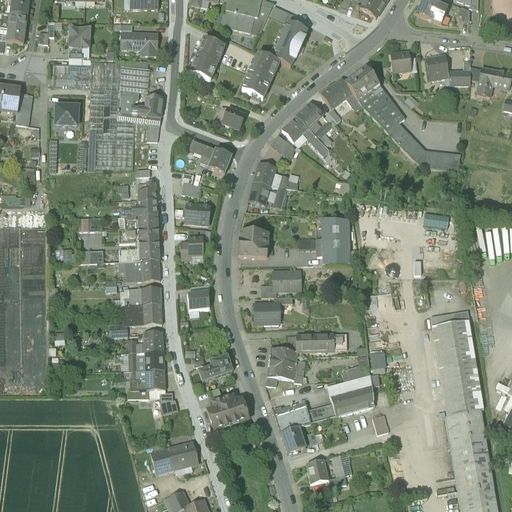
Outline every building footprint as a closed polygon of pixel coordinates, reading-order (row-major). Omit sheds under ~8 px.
[(129,0),(130,13),(142,13),(142,12),(158,12),(157,0),(129,0)] [(192,0),(191,9),(207,13),(209,5),(218,7),(218,5),(219,0),(192,0)] [(259,38),(265,24),(257,20),(260,8),(261,2),(254,0),(227,0),(226,6),(221,29),(259,38)] [(380,0),(366,0),(365,2),(359,11),(375,22),(387,4),(383,2),(380,0)] [(439,8),(441,2),(436,0),(423,0),(419,11),(423,13),(420,20),(432,25),(432,24),(441,28),(448,11),(439,8)] [(469,8),(470,8),(469,0),(453,0),(457,1),(457,3),(469,8)] [(468,12),(477,14),(477,3),(470,0),(469,0),(470,8),(469,8),(468,12)] [(10,17),(10,18),(27,20),(29,5),(23,4),(12,4),(10,17)] [(271,11),(260,8),(257,20),(265,24),(271,11)] [(271,19),(288,27),(288,26),(292,17),(276,9),(271,19)] [(462,24),(470,24),(469,14),(462,11),(462,24)] [(10,18),(8,32),(25,34),(27,20),(10,18)] [(288,27),(272,62),(279,66),(282,67),(290,71),(297,56),(298,57),(300,53),(302,49),(300,49),(306,34),(288,26),(288,27)] [(6,46),(8,32),(0,30),(0,44),(4,46),(6,46)] [(23,48),(25,34),(8,32),(6,46),(23,48)] [(69,45),(69,48),(72,52),(82,52),(89,53),(90,33),(70,32),(69,39),(69,45)] [(145,59),(157,59),(157,38),(121,36),(120,52),(145,53),(145,58),(145,59)] [(190,76),(211,85),(225,50),(205,42),(190,76)] [(69,62),(82,63),(82,52),(72,52),(69,55),(68,62),(69,62)] [(270,87),(279,66),(272,62),(258,56),(241,93),(262,103),(270,87)] [(390,57),(393,76),(410,74),(411,74),(409,61),(408,56),(398,57),(398,56),(390,57)] [(445,82),(446,91),(450,91),(450,89),(447,75),(445,57),(425,61),(429,85),(445,82)] [(121,71),(147,73),(148,65),(121,64),(121,66),(121,71)] [(450,89),(470,89),(470,83),(470,71),(470,64),(463,64),(463,74),(447,75),(450,89)] [(90,65),(90,69),(89,92),(90,92),(87,175),(132,173),(133,144),(146,144),(148,128),(148,127),(136,126),(137,118),(129,117),(118,116),(120,91),(139,92),(138,96),(145,96),(147,73),(121,71),(121,66),(90,65)] [(53,91),(89,92),(90,69),(69,68),(54,68),(53,91)] [(479,84),(481,84),(483,74),(470,71),(470,83),(479,84)] [(476,99),(490,101),(492,90),(511,94),(511,92),(511,88),(511,85),(510,85),(511,78),(504,76),(484,72),(483,74),(481,84),(479,84),(476,99)] [(352,97),(358,105),(379,89),(379,88),(368,74),(367,75),(365,75),(363,75),(362,73),(344,86),(352,97)] [(333,111),(346,102),(352,97),(344,86),(341,82),(320,97),(331,113),(333,111)] [(361,110),(386,136),(398,127),(404,122),(379,89),(358,105),(361,110)] [(21,93),(3,90),(0,109),(0,114),(17,117),(17,116),(18,110),(19,104),(20,97),(21,93)] [(118,116),(129,117),(130,109),(132,110),(133,106),(138,104),(138,96),(139,92),(120,91),(118,116)] [(20,97),(19,104),(31,106),(32,99),(20,97)] [(358,105),(352,97),(346,102),(352,111),(355,110),(357,113),(361,110),(358,105)] [(160,121),(163,101),(145,99),(144,111),(132,110),(130,109),(129,117),(137,118),(160,121)] [(295,120),(307,133),(310,135),(312,133),(309,131),(322,119),(310,106),(295,120)] [(78,110),(56,109),(55,129),(77,130),(78,110)] [(229,130),(239,134),(245,118),(227,111),(221,127),(224,128),(223,129),(228,131),(229,130)] [(327,125),(332,130),(337,126),(329,116),(324,121),(327,125)] [(148,127),(148,128),(159,129),(160,126),(159,126),(160,121),(137,118),(136,126),(148,127)] [(293,146),(307,133),(295,120),(281,133),(293,146)] [(313,138),(318,143),(323,138),(332,130),(327,125),(313,138)] [(414,143),(398,127),(386,136),(403,153),(414,143)] [(157,145),(159,129),(148,128),(146,144),(157,145)] [(270,148),(282,158),(290,148),(277,138),(270,148)] [(318,154),(323,149),(318,143),(313,138),(312,138),(307,143),(318,154)] [(331,146),(323,138),(318,143),(323,149),(323,148),(326,151),(331,146)] [(57,143),(49,143),(49,177),(56,177),(57,143)] [(425,154),(414,143),(403,153),(420,171),(458,176),(460,158),(425,154)] [(203,157),(212,161),(215,154),(214,154),(215,153),(192,144),(189,152),(203,157)] [(294,153),(290,148),(282,158),(288,162),(294,153)] [(363,164),(367,166),(373,152),(369,151),(363,164)] [(223,177),(224,178),(225,177),(224,177),(231,160),(232,159),(231,159),(216,154),(216,153),(215,153),(214,154),(215,154),(212,161),(209,169),(208,171),(209,171),(223,177)] [(200,165),(209,169),(212,161),(203,157),(200,165)] [(253,186),(270,191),(276,171),(258,166),(253,186)] [(36,185),(36,172),(26,173),(26,185),(36,185)] [(181,186),(183,187),(191,188),(193,178),(183,176),(181,186)] [(281,179),(278,191),(286,192),(287,186),(289,181),(281,179)] [(265,209),(270,191),(253,186),(247,204),(265,209)] [(137,194),(138,204),(155,203),(155,187),(146,187),(146,194),(143,194),(137,194)] [(200,190),(183,187),(181,198),(198,202),(200,190)] [(122,196),(122,201),(129,201),(128,188),(119,189),(119,196),(122,196)] [(280,212),(286,192),(278,191),(273,210),(280,212)] [(32,199),(5,198),(5,207),(32,208),(32,199)] [(156,203),(155,203),(138,204),(138,212),(132,212),(132,213),(122,213),(122,219),(121,219),(121,221),(124,221),(138,220),(157,219),(156,203)] [(184,226),(208,228),(210,210),(186,208),(186,213),(183,213),(183,220),(185,220),(184,226)] [(157,219),(138,220),(139,246),(158,245),(157,219)] [(135,246),(139,246),(138,220),(124,221),(124,233),(118,234),(119,247),(135,246)] [(88,222),(88,234),(88,235),(102,234),(102,221),(88,222)] [(78,235),(88,234),(88,222),(78,222),(78,235)] [(321,222),(322,244),(322,252),(322,261),(322,268),(350,267),(348,223),(321,222)] [(202,243),(205,243),(205,234),(188,232),(188,243),(202,243)] [(237,260),(267,262),(267,253),(264,253),(265,237),(239,236),(237,260)] [(188,243),(188,247),(188,260),(190,260),(202,259),(202,243),(188,243)] [(298,254),(316,254),(316,252),(316,244),(316,243),(298,243),(298,254)] [(190,263),(190,260),(188,260),(188,247),(181,247),(181,263),(190,263)] [(57,262),(64,261),(64,266),(74,265),(73,251),(56,252),(57,262)] [(158,251),(140,252),(140,265),(142,264),(159,264),(158,251)] [(125,265),(140,265),(140,252),(135,252),(119,253),(120,265),(125,265)] [(103,253),(89,254),(89,266),(89,267),(103,266),(103,253)] [(78,267),(89,266),(89,254),(79,254),(79,255),(78,255),(78,267)] [(126,285),(143,284),(142,264),(140,265),(125,265),(126,275),(126,285)] [(159,264),(142,264),(143,284),(143,285),(160,284),(159,264)] [(272,289),(273,295),(276,295),(286,295),(286,292),(300,292),(300,275),(272,275),(272,289)] [(261,302),(273,301),(276,301),(276,295),(273,295),(272,289),(260,289),(261,302)] [(160,291),(141,292),(142,309),(161,308),(160,291)] [(126,309),(142,309),(141,292),(128,292),(128,301),(126,301),(126,309)] [(187,298),(188,315),(209,313),(207,296),(187,298)] [(254,328),(264,327),(264,325),(277,324),(279,324),(278,307),(273,307),(254,308),(254,328)] [(161,308),(142,309),(143,329),(162,328),(161,308)] [(127,330),(143,329),(142,309),(126,309),(126,314),(127,328),(127,330)] [(432,331),(447,420),(450,420),(480,415),(480,414),(483,413),(468,325),(467,319),(463,315),(456,317),(454,319),(445,321),(442,319),(436,320),(431,326),(432,331)] [(144,336),(144,347),(145,355),(163,355),(163,336),(144,336)] [(296,354),(298,355),(334,354),(334,338),(295,339),(296,354)] [(334,338),(334,354),(347,353),(346,338),(334,338)] [(128,356),(136,356),(136,347),(135,344),(128,344),(128,356)] [(266,380),(267,380),(277,382),(294,384),(294,386),(302,387),(302,380),(295,379),(297,367),(296,367),(298,355),(296,354),(270,351),(266,380)] [(372,353),(372,375),(386,375),(386,353),(372,353)] [(164,355),(163,355),(145,355),(145,365),(145,374),(164,373),(164,355)] [(136,365),(136,356),(128,356),(129,375),(137,374),(136,365)] [(199,375),(203,385),(215,381),(232,375),(227,360),(209,366),(211,370),(199,375)] [(193,366),(194,371),(204,367),(203,362),(193,366)] [(297,364),(297,367),(295,379),(302,380),(304,365),(297,364)] [(145,365),(136,365),(137,374),(145,374),(145,365)] [(370,379),(371,378),(370,372),(361,375),(359,369),(347,372),(348,374),(341,376),(344,386),(370,379)] [(165,393),(164,373),(145,374),(137,374),(129,375),(129,377),(130,394),(130,395),(139,394),(165,393)] [(371,378),(370,379),(371,387),(371,390),(379,389),(377,378),(371,379),(371,378)] [(327,391),(329,399),(371,387),(370,379),(344,386),(327,391)] [(276,390),(277,382),(267,380),(265,389),(276,390)] [(371,390),(371,387),(329,399),(332,409),(336,421),(373,410),(374,410),(374,408),(371,390)] [(159,396),(159,404),(173,404),(172,395),(159,396)] [(216,433),(218,434),(223,432),(223,431),(222,428),(229,426),(231,430),(230,426),(237,423),(238,426),(239,427),(244,425),(245,424),(244,423),(247,422),(241,403),(234,405),(232,399),(212,406),(214,412),(207,414),(213,433),(216,432),(216,433)] [(175,404),(173,404),(159,404),(162,418),(178,414),(175,404)] [(272,414),(287,458),(291,457),(305,452),(298,431),(311,428),(308,416),(306,409),(283,416),(281,412),(272,414)] [(308,416),(311,428),(336,421),(332,409),(308,416)] [(511,410),(507,420),(503,428),(511,432),(511,410)] [(480,415),(450,420),(455,451),(462,495),(492,490),(480,415)] [(372,421),(377,438),(388,435),(383,418),(372,421)] [(451,451),(455,451),(450,420),(447,420),(445,421),(449,445),(450,445),(451,451)] [(307,438),(311,448),(317,446),(315,439),(314,436),(307,438)] [(171,462),(174,474),(198,468),(192,444),(176,448),(176,449),(179,460),(171,462)] [(169,450),(168,451),(171,462),(179,460),(176,449),(169,451),(169,450)] [(174,474),(171,462),(168,451),(150,455),(156,478),(174,474)] [(332,461),(335,475),(337,482),(344,480),(339,459),(332,461)] [(306,467),(311,488),(328,484),(327,477),(323,463),(306,467)] [(328,484),(337,482),(335,475),(327,477),(328,484)] [(328,484),(330,492),(346,488),(344,480),(337,482),(328,484)] [(495,511),(492,490),(462,495),(465,511),(495,511)] [(166,503),(170,511),(184,511),(183,510),(190,508),(183,494),(184,494),(183,493),(183,494),(165,502),(165,503),(166,503)] [(208,511),(204,502),(190,508),(183,510),(184,511),(208,511)]
